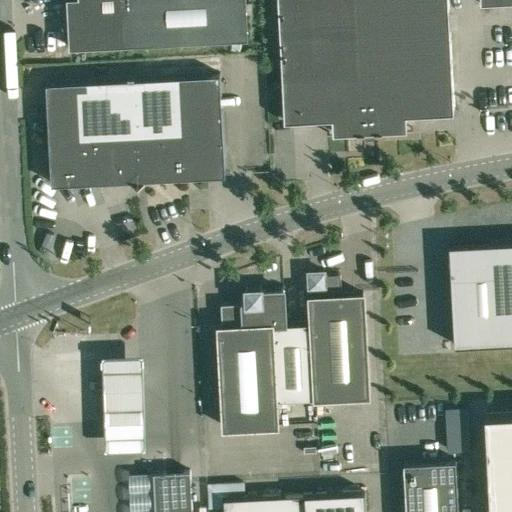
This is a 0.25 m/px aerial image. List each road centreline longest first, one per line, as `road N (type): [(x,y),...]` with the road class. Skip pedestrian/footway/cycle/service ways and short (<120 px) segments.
road 1 (unclassified): [(17,321),(297,219),(511,168)]
road 2 (unclassified): [(17,321),(1,0)]
road 3 (unclassified): [(28,511),(17,321)]
